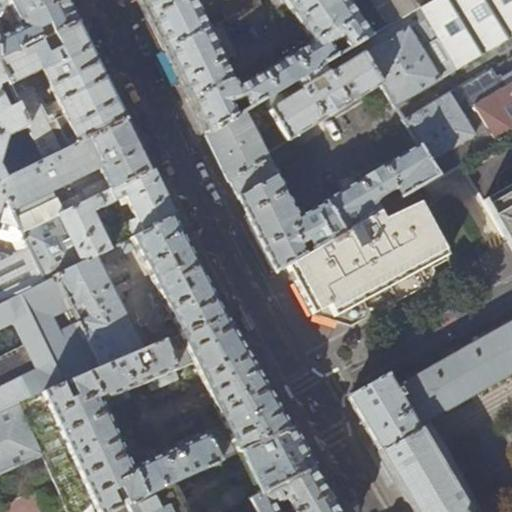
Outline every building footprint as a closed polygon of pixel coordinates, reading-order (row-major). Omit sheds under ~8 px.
[(0,0),(0,11),(5,10),(7,14),(13,11),(20,27),(0,37),(0,60),(78,23),(66,0),(0,0)] [(139,0),(142,7),(164,50),(207,30),(191,0),(139,0)] [(282,0),(311,43),(236,88),(222,61),(234,56),(219,26),(208,32),(207,30),(164,50),(183,90),(205,134),(229,120),(224,109),(238,101),(244,111),(335,56),(328,46),(341,39),(348,49),(354,45),(369,36),(345,0),(282,0)] [(224,17),(246,0),(232,0),(219,10),(224,17)] [(258,2),(256,0),(246,0),(224,17),(229,24),(258,2)] [(369,36),(354,45),(380,86),(393,109),(511,37),(511,0),(429,0),(426,2),(386,26),(369,36)] [(370,0),(386,26),(426,2),(424,0),(370,0)] [(101,70),(78,23),(0,60),(0,72),(5,84),(16,104),(28,129),(44,160),(125,120),(101,70)] [(285,143),(380,86),(354,45),(348,49),(335,56),(244,111),(229,120),(205,134),(205,135),(204,136),(227,184),(229,183),(238,200),(274,271),(275,273),(285,267),(412,193),(436,178),(417,147),(322,202),(323,204),(297,218),(254,135),(274,124),(277,128),(270,131),(279,146),(285,142),(285,143)] [(417,147),(436,178),(511,133),(511,56),(448,95),(448,94),(401,122),(417,147)] [(0,86),(5,84),(0,72),(0,181),(6,178),(0,167),(0,163),(8,137),(28,129),(16,104),(6,108),(0,96),(0,86)] [(150,171),(142,155),(125,120),(44,160),(6,178),(0,181),(0,188),(5,200),(21,234),(150,171)] [(161,194),(150,171),(21,234),(43,282),(54,277),(96,256),(109,250),(91,212),(119,199),(121,204),(127,203),(135,220),(128,223),(128,228),(133,238),(173,218),(161,194)] [(509,241),(511,246),(511,185),(485,201),(509,241)] [(412,193),(285,267),(289,275),(314,319),(327,322),(353,330),(416,293),(423,277),(420,272),(448,256),(412,193)] [(5,200),(0,218),(0,303),(43,282),(21,234),(5,200)] [(133,238),(131,239),(176,330),(167,334),(169,340),(224,317),(192,254),(173,218),(133,238)] [(96,256),(54,277),(99,370),(144,351),(96,256)] [(0,412),(19,404),(62,385),(70,382),(99,370),(54,277),(43,282),(0,303),(0,412)] [(70,382),(77,398),(69,401),(62,385),(19,404),(42,455),(68,511),(110,511),(119,508),(111,493),(119,490),(127,504),(226,458),(233,455),(289,429),(253,366),(224,317),(169,340),(144,351),(99,370),(70,382)] [(416,428),(511,372),(511,319),(393,388),(385,375),(349,395),(348,399),(367,432),(370,437),(370,438),(389,471),(390,471),(413,511),(465,511),(429,449),(429,448),(419,430),(418,430),(416,428)] [(0,473),(42,455),(19,404),(0,412),(0,473)] [(289,429),(233,455),(235,460),(241,458),(251,480),(200,502),(203,508),(200,509),(201,511),(187,511),(175,488),(191,481),(195,489),(223,476),(220,469),(230,465),(226,458),(127,504),(119,508),(110,511),(221,511),(226,510),(230,508),(248,499),(313,469),(299,446),(289,429)] [(338,511),(313,469),(248,499),(254,511),(338,511)] [(254,511),(248,499),(230,508),(231,511),(246,511),(248,511),(254,511)]
